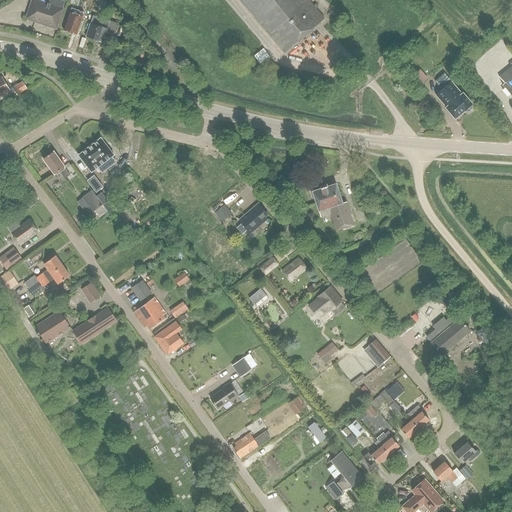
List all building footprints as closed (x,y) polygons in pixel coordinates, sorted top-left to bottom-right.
[(57,26),(65,2),(59,0),(32,0),(27,17),(29,19),(54,28),(57,26)] [(103,0),(98,0),(97,2),(103,10),(108,7),(103,0)] [(236,0),(283,54),(323,20),(315,10),(318,8),(315,5),(313,7),(306,0),(236,0)] [(77,34),(84,13),(71,9),(64,31),(72,34),(72,33),(77,34)] [(103,43),(106,32),(116,35),(119,24),(93,16),(86,37),(103,43)] [(511,66),(499,78),(505,84),(503,87),(505,88),(510,95),(511,97),(511,66)] [(417,88),(425,81),(427,80),(419,71),(409,79),(417,88)] [(433,95),(441,104),(454,119),(463,112),(468,112),(471,109),(472,105),(462,93),(460,95),(443,75),(435,83),(440,89),(433,95)] [(0,96),(10,90),(2,77),(0,78),(0,96)] [(17,96),(27,89),(22,83),(13,89),(17,96)] [(101,139),(79,156),(92,173),(105,163),(109,168),(116,163),(112,158),(114,156),(101,139)] [(169,204),(188,191),(151,140),(133,153),(169,204)] [(54,175),(65,167),(54,152),(43,159),(54,175)] [(94,177),(88,182),(96,193),(103,188),(94,177)] [(336,184),(324,188),(332,213),(331,214),(337,231),(354,225),(347,206),(343,207),(336,184)] [(324,188),(312,192),(321,217),(331,214),(332,213),(324,188)] [(103,205),(98,199),(92,190),(77,202),(88,216),(103,205)] [(98,199),(103,205),(106,208),(111,205),(103,195),(98,199)] [(225,206),(215,214),(223,223),(232,215),(225,206)] [(265,217),(267,215),(261,207),(258,209),(256,206),(239,221),(250,234),(267,220),(265,217)] [(20,245),(38,232),(30,220),(21,227),(12,233),(20,245)] [(12,233),(21,227),(17,222),(8,228),(12,233)] [(15,249),(0,260),(0,261),(6,270),(21,258),(15,249)] [(171,249),(166,253),(170,258),(175,254),(171,249)] [(63,266),(62,266),(55,256),(44,264),(48,270),(36,278),(35,276),(25,283),(30,290),(63,266)] [(272,258),(258,269),(265,277),(278,265),(272,258)] [(306,269),(298,259),(282,271),(290,282),(306,269)] [(58,284),(70,276),(63,266),(30,290),(28,291),(32,297),(44,288),(43,287),(54,279),(58,284)] [(10,271),(1,277),(8,288),(17,281),(10,271)] [(185,273),(174,280),(178,285),(189,278),(185,273)] [(140,302),(148,296),(143,290),(145,289),(140,282),(130,289),(140,302)] [(91,283),(81,290),(91,304),(101,297),(91,283)] [(312,286),(307,289),(311,294),(315,290),(312,286)] [(342,301),(333,290),(330,287),(318,298),(309,306),(320,319),(329,311),(330,312),(331,311),(341,302),(342,301)] [(266,296),(261,289),(249,299),(255,305),(266,296)] [(163,316),(166,314),(154,297),(134,313),(145,328),(147,326),(150,329),(165,319),(163,316)] [(341,302),(331,311),(336,317),(346,308),(341,302)] [(183,303),(171,311),(176,319),(189,310),(183,303)] [(28,306),(23,309),(29,317),(34,314),(28,306)] [(81,346),(118,322),(108,308),(72,332),(81,346)] [(35,328),(46,344),(71,328),(60,311),(35,328)] [(179,324),(189,317),(187,314),(177,321),(179,324)] [(442,355),(470,331),(460,319),(459,319),(455,314),(446,321),(443,318),(433,327),(436,330),(427,337),(431,343),(442,355)] [(182,329),(176,321),(154,337),(168,355),(184,343),(176,333),(182,329)] [(488,322),(476,333),(479,336),(486,344),(498,333),(492,326),(488,322)] [(187,343),(190,348),(199,341),(196,337),(187,343)] [(378,369),(383,364),(391,358),(376,342),(364,352),(378,369)] [(329,345),(324,349),(330,357),(335,353),(329,345)] [(321,352),(317,355),(325,365),(332,359),(330,357),(324,349),(321,352)] [(249,356),(234,366),(241,377),(257,366),(249,356)] [(362,376),(351,384),(354,387),(364,379),(362,376)] [(210,398),(218,409),(230,401),(231,402),(238,396),(229,383),(222,389),(223,390),(210,398)] [(391,387),(386,391),(390,396),(392,398),(402,389),(396,383),(391,387)] [(244,394),(239,397),(242,402),(247,399),(244,394)] [(297,398),(288,404),(296,416),(305,409),(302,405),(297,398)] [(395,402),(390,406),(398,416),(403,411),(395,402)] [(377,414),(370,405),(364,410),(371,419),(377,414)] [(412,421),(419,429),(429,420),(422,412),(423,411),(418,406),(408,415),(413,420),(412,421)] [(412,421),(413,420),(408,415),(405,418),(409,423),(401,430),(408,438),(419,429),(412,421)] [(355,420),(348,428),(357,437),(365,430),(355,420)] [(254,438),(260,446),(271,438),(266,430),(254,438)] [(382,446),(382,447),(389,455),(399,446),(392,438),(393,437),(388,432),(385,435),(389,440),(382,446)] [(389,440),(385,435),(383,433),(376,439),(378,441),(382,446),(389,440)] [(258,446),(255,442),(250,434),(234,444),(236,447),(233,449),(240,459),(258,446)] [(350,444),(356,439),(352,435),(346,439),(350,444)] [(373,438),(368,443),(372,447),(375,444),(379,449),(371,456),(378,464),(389,455),(382,447),(382,446),(378,441),(376,442),(373,438)] [(454,455),(462,464),(468,459),(472,462),(479,456),(468,443),(454,455)] [(336,485),(333,481),(326,488),(336,500),(344,494),(340,490),(350,482),(352,485),(351,487),(363,477),(361,478),(341,453),(343,452),(342,451),(330,461),(330,462),(332,460),(346,477),(336,485)] [(447,477),(456,488),(466,480),(457,469),(452,473),(452,472),(453,472),(445,462),(433,472),(441,482),(447,477)] [(466,466),(460,471),(468,479),(474,475),(466,466)] [(431,511),(443,502),(424,480),(412,491),(416,495),(402,507),(405,511),(420,511),(418,509),(423,504),(429,511),(431,511)]
